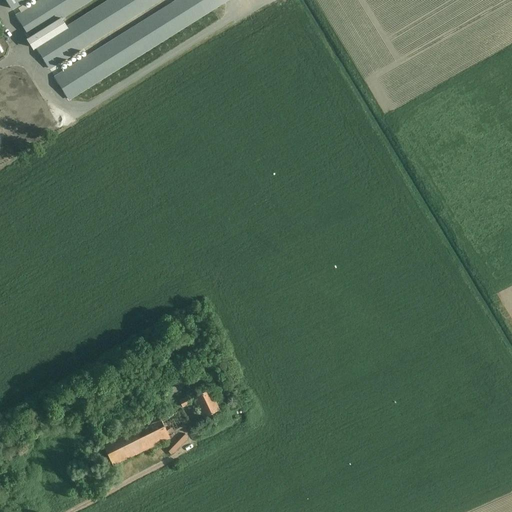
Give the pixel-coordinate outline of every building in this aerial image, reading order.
[(5,0),(12,9),(25,0),(5,0)] [(40,0),(16,15),(30,38),(28,40),(33,48),(34,47),(35,46),(49,68),(158,0),(177,0),(54,77),(68,99),(226,0),(40,0)] [(154,408),(163,404),(154,385),(145,389),(154,408)] [(195,400),(203,416),(219,408),(210,388),(194,396),(193,393),(180,400),(183,406),(195,400)] [(167,433),(189,423),(181,409),(160,419),(157,413),(101,440),(113,465),(169,437),(167,433)] [(209,429),(222,423),(218,417),(206,423),(209,429)]
